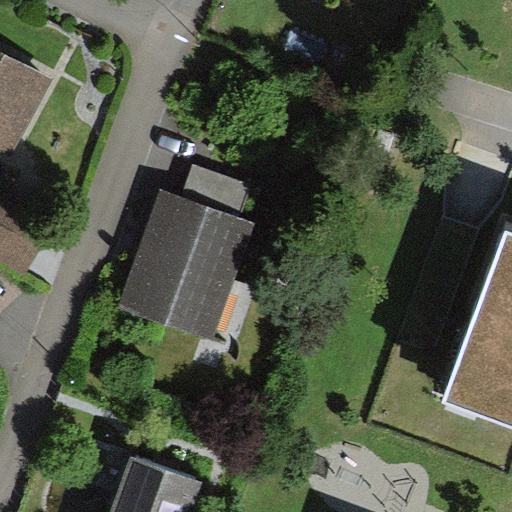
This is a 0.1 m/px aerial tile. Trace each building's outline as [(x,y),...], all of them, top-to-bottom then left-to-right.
[(0,136),(31,81),(0,63),(0,136)] [(141,312),(199,331),(243,201),(184,181),(141,312)] [(0,208),(0,260),(16,269),(40,226),(2,205),(0,208)] [(511,223),(507,222),(445,393),(511,417),(511,223)] [(117,511),(176,511),(186,490),(135,469),(117,511)]
